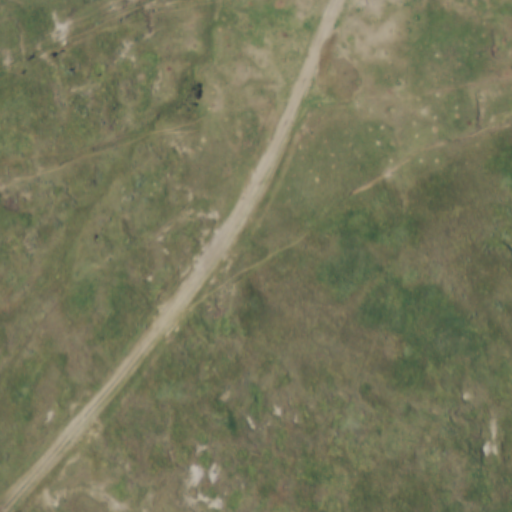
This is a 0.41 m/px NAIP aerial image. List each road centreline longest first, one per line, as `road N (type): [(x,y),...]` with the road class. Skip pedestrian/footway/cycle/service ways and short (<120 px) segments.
road 1 (track): [(1,511),(185,305),(234,237),(271,170),(338,0)]
road 2 (track): [(139,0),(0,66)]
